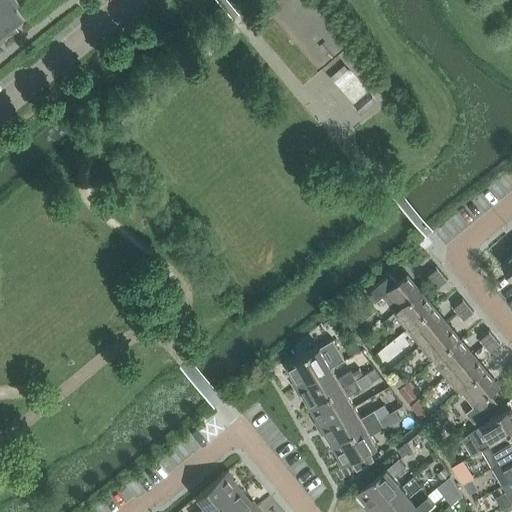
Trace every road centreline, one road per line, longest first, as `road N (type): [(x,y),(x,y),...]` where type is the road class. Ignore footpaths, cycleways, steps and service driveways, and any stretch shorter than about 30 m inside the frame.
road 1 (residential): [(302,511),(231,430),(132,511)]
road 2 (residential): [(511,330),(453,254),(511,208)]
road 3 (residential): [(0,109),(129,0)]
